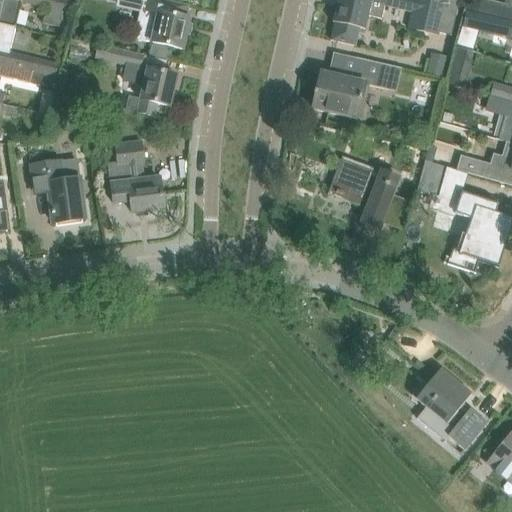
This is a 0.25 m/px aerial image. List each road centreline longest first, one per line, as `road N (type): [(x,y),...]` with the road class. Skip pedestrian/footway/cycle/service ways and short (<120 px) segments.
road 1 (residential): [(247,266),(292,0)]
road 2 (residential): [(241,0),(210,152),(208,263)]
road 3 (residential): [(484,356),(439,324),(362,292),(247,266)]
road 4 (residential): [(208,263),(0,296)]
